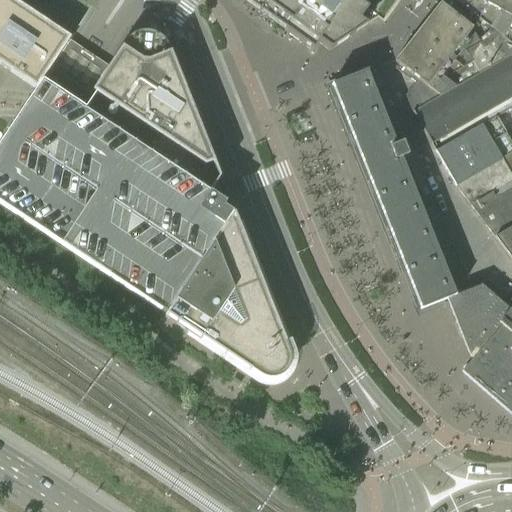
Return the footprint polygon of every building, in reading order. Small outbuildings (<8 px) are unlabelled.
[(36,90),(42,82),(45,76),(69,41),(70,39),(10,0),(0,0),(0,65),(30,86),(29,87),(33,90),(34,88),(36,90)] [(241,0),(313,52),(318,44),(329,52),(376,21),(383,25),(400,0),(241,0)] [(454,0),(479,19),(490,0),(454,0)] [(503,39),(511,23),(511,0),(490,0),(479,19),(503,39)] [(472,30),(472,29),(440,4),(438,6),(439,7),(429,19),(428,19),(428,20),(428,21),(418,33),(417,34),(418,34),(408,47),(407,46),(407,47),(407,48),(397,60),(395,62),(399,65),(395,69),(410,80),(414,75),(419,79),(418,80),(427,87),(472,30)] [(511,54),(511,23),(503,39),(497,50),(502,60),(511,54)] [(418,80),(405,96),(412,112),(458,86),(452,74),(486,55),(483,49),(472,30),(427,87),(418,80)] [(150,153),(229,206),(228,200),(214,165),(192,110),(183,87),(181,83),(168,49),(160,38),(155,35),(150,33),(149,33),(146,33),(139,33),(134,35),(124,44),(113,61),(110,65),(108,68),(93,91),(114,105),(113,107),(116,109),(117,108),(119,109),(114,117),(137,133),(142,124),(161,137),(150,153)] [(458,86),(502,60),(497,50),(493,43),(483,49),(486,55),(452,74),(458,86)] [(511,54),(502,60),(458,86),(412,112),(431,145),(511,98),(511,54)] [(400,144),(376,82),(371,70),(332,86),(422,313),(443,305),(442,302),(447,300),(460,295),(405,158),(408,157),(402,143),(400,144)] [(229,206),(150,153),(62,95),(42,82),(36,90),(35,92),(0,144),(0,204),(165,315),(166,315),(232,215),(232,214),(229,206)] [(511,153),(511,146),(495,118),(435,152),(455,186),(501,159),(502,160),(511,153)] [(511,153),(502,160),(501,159),(455,186),(470,205),(511,181),(511,153)] [(511,181),(470,205),(495,238),(511,227),(511,181)] [(234,214),(232,214),(232,215),(222,230),(184,287),(166,315),(165,315),(178,324),(179,323),(259,377),(264,379),(268,380),(273,380),(278,378),(283,375),(288,368),(289,363),(289,356),(236,224),(237,223),(234,214)] [(511,227),(495,238),(511,260),(511,227)] [(511,299),(510,301),(506,298),(486,280),(481,286),(460,295),(447,300),(472,363),(497,337),(511,321),(511,299)] [(511,349),(511,321),(497,337),(511,349)] [(464,373),(511,414),(511,349),(497,337),(472,363),(464,373)]
